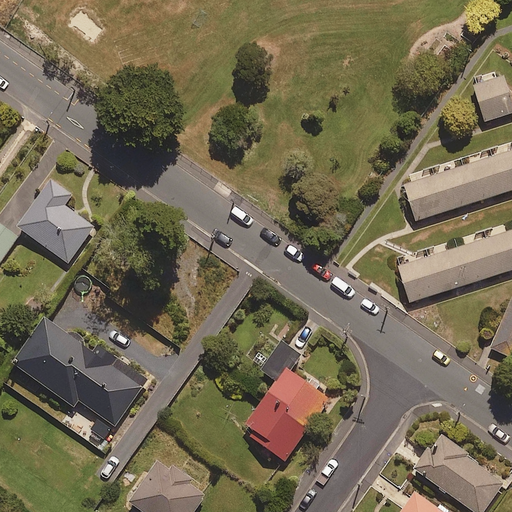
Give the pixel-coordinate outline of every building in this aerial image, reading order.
[(511,102),(505,78),(474,86),(484,124),(511,116),(511,102)] [(511,150),(399,187),(410,221),(511,188),(511,150)] [(0,215),(0,224),(19,239),(23,233),(68,267),(95,231),(66,209),(73,200),(52,184),(43,197),(24,183),(0,215)] [(0,264),(19,239),(0,224),(0,264)] [(511,227),(397,261),(409,300),(511,270),(511,227)] [(511,305),(491,351),(511,360),(511,305)] [(78,405),(98,419),(89,432),(103,443),(113,429),(115,431),(148,384),(98,349),(93,357),(45,323),(14,368),(74,410),(78,405)] [(279,385),(247,430),(251,433),(247,438),(285,465),(329,404),(291,377),(302,362),(282,348),(264,374),(279,385)] [(485,511),(505,485),(440,439),(416,473),(470,511),(485,511)] [(160,467),(130,505),(139,511),(197,511),(207,500),(190,487),(193,485),(176,472),(173,477),(160,467)] [(437,511),(416,497),(405,511),(437,511)]
